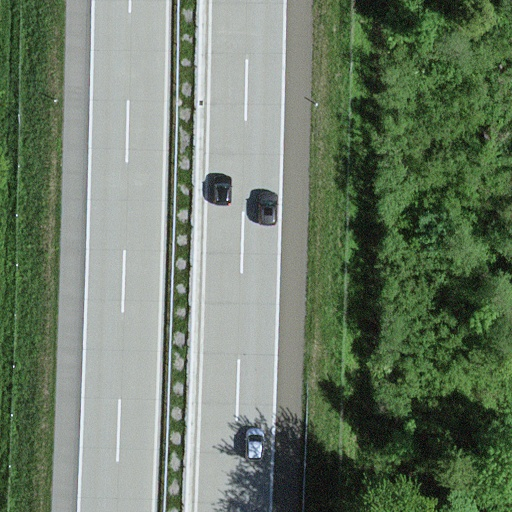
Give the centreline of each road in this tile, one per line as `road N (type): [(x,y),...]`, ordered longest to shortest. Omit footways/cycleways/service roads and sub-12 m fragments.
road 1 (motorway): [(231,511),(241,0)]
road 2 (motorway): [(125,0),(118,511)]
